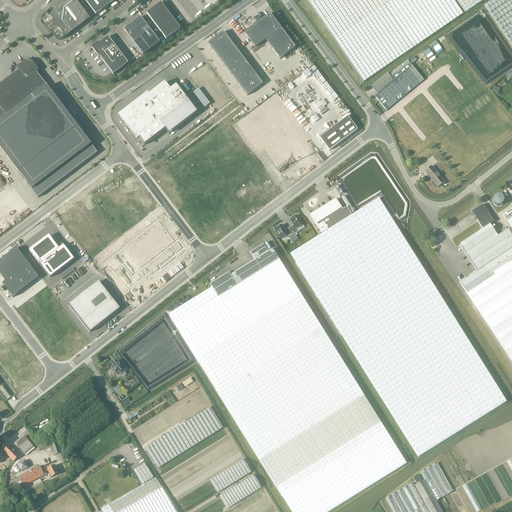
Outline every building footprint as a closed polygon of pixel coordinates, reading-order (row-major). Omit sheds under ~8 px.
[(75,0),(58,0),(51,9),(70,34),(90,19),(75,0)] [(84,0),(96,15),(115,0),(84,0)] [(463,14),(453,0),(306,0),(363,82),(463,14)] [(455,0),(464,13),(482,0),(455,0)] [(511,0),(493,0),(485,6),(511,46),(511,0)] [(166,39),(180,29),(161,3),(147,14),(166,39)] [(64,39),(70,34),(51,9),(43,17),(42,18),(42,19),(42,20),(41,20),(41,22),(41,23),(42,23),(42,24),(42,25),(43,26),(55,38),(56,39),(57,39),(58,40),(59,40),(60,40),(61,40),(62,40),(63,40),(63,39),(64,39)] [(270,14),(244,33),(255,48),(265,40),(280,59),(295,48),(270,14)] [(144,21),(140,17),(123,30),(127,34),(143,55),(159,42),(144,22),(144,21)] [(223,32),(208,44),(247,96),(263,84),(223,32)] [(113,75),(128,64),(108,37),(98,44),(98,43),(92,48),(99,57),(100,57),(113,75)] [(371,86),(372,87),(377,93),(374,96),(387,112),(424,81),(410,63),(407,60),(389,75),(387,73),(371,86)] [(0,147),(38,198),(97,153),(36,73),(39,71),(40,72),(33,63),(31,61),(29,61),(27,61),(24,62),(15,69),(17,68),(18,70),(0,83),(0,147)] [(139,104),(123,117),(136,134),(134,135),(137,139),(138,138),(144,145),(165,130),(169,134),(197,113),(188,102),(179,89),(176,85),(170,90),(165,83),(146,97),(147,97),(141,101),(141,100),(138,103),(139,104)] [(198,88),(193,92),(193,93),(204,107),(209,104),(198,88)] [(275,97),(240,123),(262,154),(268,149),(288,177),(318,156),(275,97)] [(348,117),(319,138),(329,151),(357,130),(348,117)] [(432,166),(425,172),(438,187),(444,182),(432,166)] [(338,185),(335,188),(340,195),(343,193),(338,185)] [(511,193),(509,189),(502,193),(507,200),(511,196),(511,193)] [(493,198),(494,201),(496,203),(501,203),(503,201),(503,196),(499,193),(496,195),(493,198)] [(310,215),(322,234),(290,254),(418,458),(506,402),(379,198),(352,215),(347,208),(342,210),(336,199),(310,215)] [(483,229),(459,245),(477,271),(460,282),(503,347),(511,360),(511,236),(511,235),(508,231),(508,230),(498,237),(495,233),(490,225),(494,222),(482,205),(471,212),(477,221),(483,229)] [(290,227),(294,233),(294,234),(298,232),(297,229),(303,225),(297,215),(294,217),(293,217),(292,217),(291,218),(291,219),(290,220),(294,225),(290,227)] [(160,219),(101,265),(106,272),(111,268),(128,290),(146,276),(148,279),(162,269),(160,267),(184,249),(185,249),(186,249),(179,240),(177,241),(160,219)] [(279,227),(278,227),(277,227),(276,228),(276,229),(275,229),(281,239),(287,235),(288,236),(294,233),(290,227),(285,230),(282,225),(279,227)] [(30,250),(29,251),(50,278),(74,260),(63,245),(58,249),(51,239),(50,240),(39,245),(39,244),(37,246),(37,247),(30,250)] [(250,252),(255,260),(231,275),(229,272),(210,284),(212,288),(169,314),(282,495),(385,430),(343,362),(272,249),(268,252),(263,244),(250,252)] [(4,258),(0,260),(0,274),(5,282),(2,284),(13,298),(39,278),(17,248),(4,258)] [(98,282),(68,305),(90,333),(120,309),(98,282)] [(0,326),(0,369),(18,393),(38,375),(0,326)] [(117,362),(111,366),(112,367),(111,368),(116,374),(118,372),(121,375),(125,372),(123,370),(126,367),(121,360),(117,363),(117,362)] [(1,385),(0,386),(0,394),(6,402),(11,398),(1,385)] [(121,401),(125,408),(131,404),(127,398),(121,401)] [(211,407),(144,448),(157,469),(224,428),(211,407)] [(25,437),(17,444),(25,454),(33,447),(25,437)] [(60,440),(51,443),(50,440),(45,442),(44,439),(36,442),(39,450),(52,445),(55,455),(63,452),(60,440)] [(3,451),(14,462),(19,457),(9,446),(3,451)] [(24,461),(17,464),(21,471),(28,468),(24,461)] [(176,511),(163,488),(155,477),(154,478),(145,462),(133,468),(142,484),(100,509),(102,511),(176,511)] [(442,511),(436,501),(453,491),(437,463),(420,472),(424,480),(414,485),(413,483),(385,498),(392,511),(442,511)] [(40,466),(19,476),(23,486),(44,476),(43,472),(48,470),(51,478),(59,474),(54,466),(51,467),(50,465),(41,470),(40,466)]
